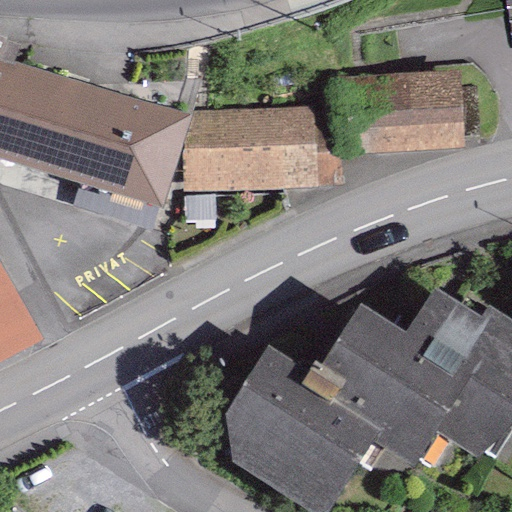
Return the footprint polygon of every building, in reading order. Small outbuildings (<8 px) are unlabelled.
[(511,0),(498,0),(504,35),(511,32),(511,0)] [(0,66),(0,164),(149,210),(155,192),(177,120),(0,66)] [(470,77),(344,89),(349,150),(476,139),(470,77)] [(307,118),(279,119),(281,176),(309,175),(307,118)] [(330,118),(307,118),(309,175),(330,165),(330,118)] [(279,119),(193,124),(197,181),(281,176),(279,119)] [(420,358),(374,434),(413,457),(435,424),(476,449),(492,421),(501,426),(511,416),(511,334),(492,321),(484,335),(438,306),(410,350),(420,358)] [(355,462),(374,434),(420,358),(410,350),(364,323),(330,376),(315,368),(306,382),(273,361),(235,420),(240,460),(296,494),(311,473),(330,487),(347,459),(355,462)] [(0,340),(0,362),(9,358),(0,340)]
